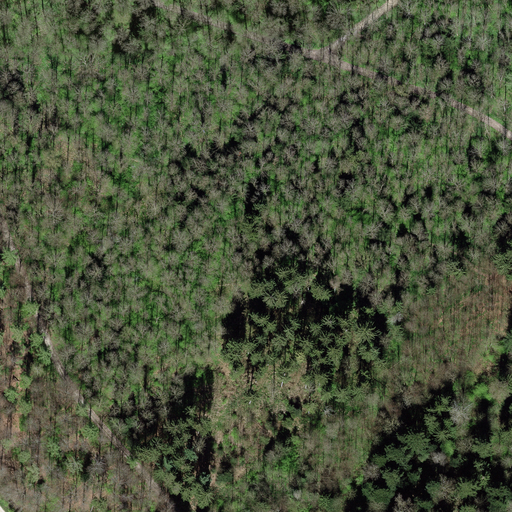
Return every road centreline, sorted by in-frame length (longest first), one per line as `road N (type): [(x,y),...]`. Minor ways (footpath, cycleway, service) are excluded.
road 1 (track): [(511,141),(492,126),(148,0)]
road 2 (track): [(0,220),(65,381),(178,511)]
